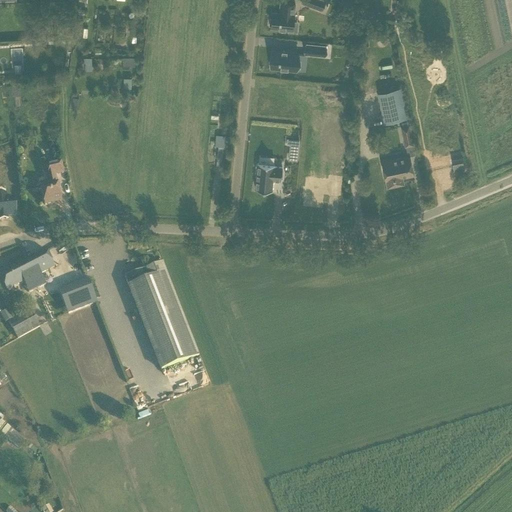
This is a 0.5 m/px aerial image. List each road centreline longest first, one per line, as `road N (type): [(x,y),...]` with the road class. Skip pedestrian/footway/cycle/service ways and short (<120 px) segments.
road 1 (unclassified): [(231,232),(377,231),(511,179)]
road 2 (residential): [(254,0),(231,232)]
road 3 (residential): [(0,245),(95,226),(231,232)]
road 4 (track): [(486,189),(445,0)]
